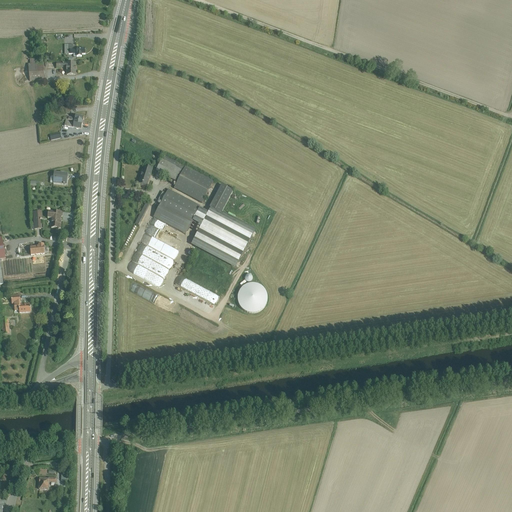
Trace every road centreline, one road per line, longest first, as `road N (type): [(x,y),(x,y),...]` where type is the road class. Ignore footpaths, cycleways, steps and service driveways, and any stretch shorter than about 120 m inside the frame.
road 1 (track): [(511,379),(107,440)]
road 2 (unclassified): [(511,327),(108,387)]
road 3 (unclassified): [(108,387),(113,188),(133,44),(125,0)]
road 4 (track): [(511,117),(194,0)]
road 5 (primary): [(93,242),(102,119),(125,0)]
road 6 (unclassified): [(93,242),(67,252),(44,382)]
road 7 (unknown): [(113,188),(155,201),(126,258),(111,268)]
road 8 (primary): [(89,362),(93,242)]
road 9 (unclassified): [(14,511),(31,451),(88,444)]
